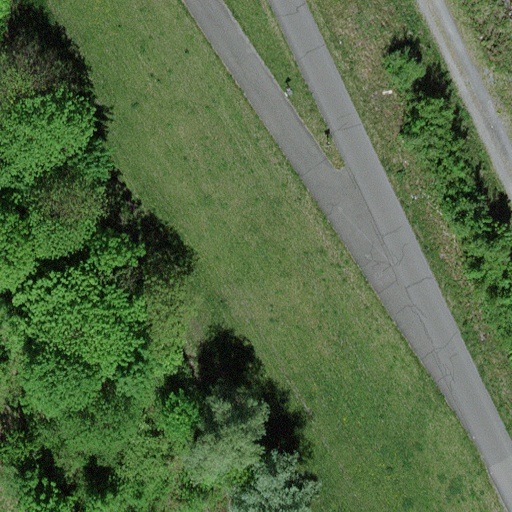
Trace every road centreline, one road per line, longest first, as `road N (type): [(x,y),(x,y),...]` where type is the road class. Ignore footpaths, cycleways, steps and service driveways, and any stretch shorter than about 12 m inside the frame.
road 1 (track): [(283,0),(511,483)]
road 2 (track): [(210,0),(445,347)]
road 3 (track): [(428,0),(511,177)]
